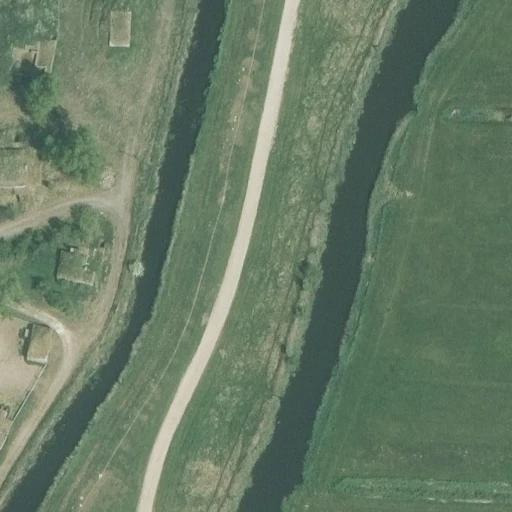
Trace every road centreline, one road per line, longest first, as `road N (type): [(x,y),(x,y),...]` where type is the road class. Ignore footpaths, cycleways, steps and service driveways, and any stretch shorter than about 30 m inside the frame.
road 1 (track): [(75,350),(110,295),(122,248),(118,212),(100,203),(62,209),(0,233)]
road 2 (track): [(0,296),(65,328),(75,350),(0,477)]
